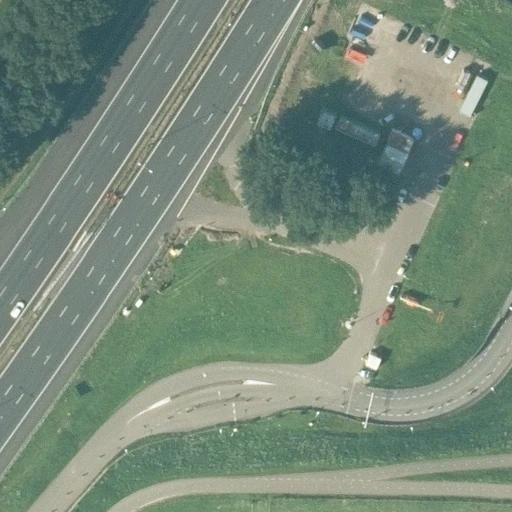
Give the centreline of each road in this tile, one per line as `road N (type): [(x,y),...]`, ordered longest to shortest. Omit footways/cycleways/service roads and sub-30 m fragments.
road 1 (motorway): [(0,412),(275,0)]
road 2 (motorway): [(202,0),(0,305)]
road 3 (unknown): [(164,0),(0,233)]
road 4 (unclassified): [(324,394),(255,375),(213,376),(163,395),(120,432)]
road 5 (unclassified): [(324,394),(387,409),(430,404),(462,386),(511,328)]
road 6 (unclassified): [(120,432),(218,393),(324,394)]
